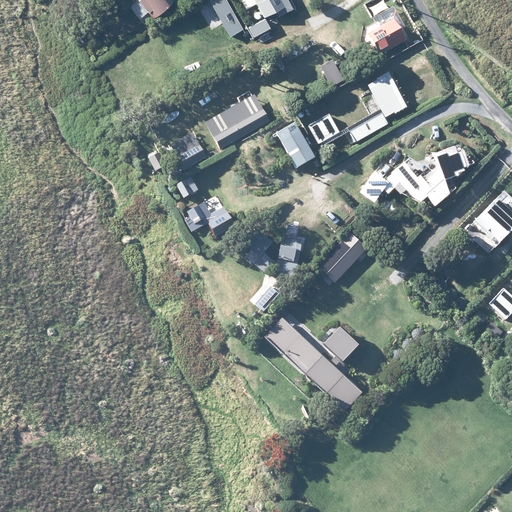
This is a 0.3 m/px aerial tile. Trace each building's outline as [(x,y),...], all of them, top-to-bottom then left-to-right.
[(137,0),(154,20),(175,0),(137,0)] [(231,0),(213,0),(232,35),(246,28),(231,0)] [(295,10),(288,0),(242,0),(248,10),(258,4),(265,18),(277,11),(281,17),(295,10)] [(408,41),(402,30),(406,28),(397,12),(381,21),(384,26),(368,35),(381,56),(408,41)] [(256,37),(272,28),(267,19),(250,28),(256,37)] [(320,65),(331,85),(343,78),(331,59),(320,65)] [(383,111),(387,119),(395,114),(396,116),(408,109),(389,76),(368,87),(374,97),(365,103),(373,117),(383,111)] [(205,121),(221,148),(270,121),(254,93),(205,121)] [(359,143),(390,125),(383,111),(351,130),(359,143)] [(321,146),(341,134),(331,117),(311,129),(321,146)] [(295,121),(277,132),(297,168),(316,158),(295,121)] [(206,155),(192,132),(169,145),(183,168),(206,155)] [(452,193),(448,180),(453,178),(467,170),(466,167),(469,166),(463,151),(460,153),(432,152),(442,170),(428,182),(422,175),(420,177),(406,161),(388,180),(377,171),(362,192),(376,202),(386,188),(390,193),(397,187),(403,194),(409,189),(415,196),(424,202),(430,196),(438,206),(452,193)] [(187,198),(198,192),(189,177),(179,183),(187,198)] [(503,242),(511,232),(511,210),(501,199),(481,220),(503,242)] [(212,212),(220,208),(216,200),(207,204),(212,212)] [(212,215),(205,203),(188,212),(191,217),(185,220),(192,232),(208,223),(216,237),(235,226),(225,207),(212,215)] [(282,247),(272,245),(271,245),(273,242),(258,229),(250,239),(256,245),(252,249),(253,250),(247,257),(265,272),(274,262),(279,263),(277,272),(297,276),(304,240),(295,238),(295,240),(284,238),(282,247)] [(351,232),(329,257),(346,273),(368,247),(351,232)] [(333,274),(324,264),(314,273),(324,283),(333,274)] [(254,302),(263,310),(279,292),(271,284),(254,302)] [(281,318),(265,335),(345,407),(360,390),(281,318)] [(323,343),(343,359),(357,342),(337,326),(323,343)] [(309,410),(293,417),(296,424),(312,418),(309,410)]
